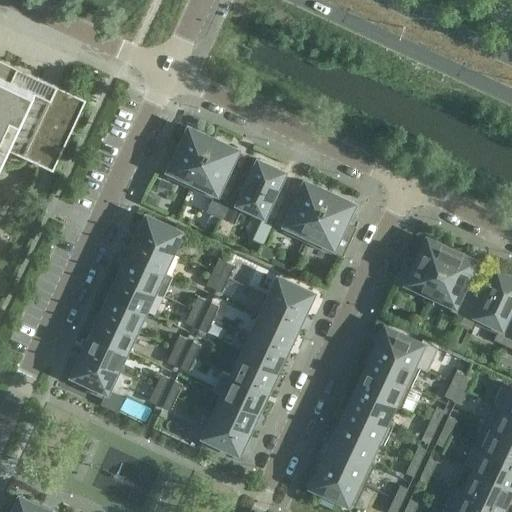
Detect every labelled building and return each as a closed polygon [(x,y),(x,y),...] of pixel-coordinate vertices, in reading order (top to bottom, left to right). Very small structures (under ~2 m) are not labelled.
[(0,144),(50,167),(50,168),(53,169),(56,164),(84,104),(87,98),(83,97),(18,67),(0,58),(0,144)] [(191,187),(213,138),(190,127),(178,151),(167,146),(156,168),(168,174),(167,176),(191,187)] [(226,173),(237,149),(213,138),(191,187),(214,198),(215,196),(226,201),(237,179),(226,173)] [(273,223),(283,200),(272,195),(284,170),(259,159),(240,201),(264,212),(261,217),(273,223)] [(307,241),(330,192),(306,181),(294,206),(283,200),(273,223),(284,228),(283,230),(307,241)] [(149,190),(144,201),(156,207),(161,196),(149,190)] [(307,241),(331,252),(331,250),(343,256),(353,233),(342,228),(353,203),(330,192),(307,241)] [(172,251),(181,231),(148,215),(138,235),(172,251)] [(162,271),(172,251),(138,235),(129,255),(162,271)] [(432,292),(452,249),(428,238),(418,260),(416,264),(405,258),(394,283),(407,289),(410,282),(432,292)] [(265,245),(260,255),(272,260),(276,250),(265,245)] [(476,260),(452,249),(432,292),(454,303),(451,309),(463,315),(475,291),(464,286),(476,260)] [(173,275),(162,271),(129,255),(120,275),(153,290),(163,295),(173,275)] [(221,274),(227,260),(219,257),(213,270),(221,274)] [(235,264),(227,260),(221,274),(228,278),(235,264)] [(214,287),(221,274),(213,270),(207,284),(214,287)] [(475,291),(463,315),(460,322),(473,328),(476,322),(497,332),(494,338),(507,344),(511,332),(511,308),(510,308),(511,304),(511,276),(498,270),(486,296),(475,291)] [(222,291),(228,278),(221,274),(214,287),(222,291)] [(144,310),(153,290),(120,275),(111,294),(144,310)] [(313,292),(279,276),(270,297),(303,312),(313,292)] [(135,329),(144,310),(111,294),(102,314),(135,329)] [(200,312),(206,299),(198,295),(192,308),(200,312)] [(294,332),(303,312),(270,297),(261,316),(294,332)] [(219,305),(211,301),(205,314),(213,318),(219,305)] [(193,325),(200,312),(192,308),(186,321),(193,325)] [(126,349),(135,329),(102,314),(92,333),(126,349)] [(207,332),(213,318),(205,314),(199,328),(207,332)] [(294,332),(261,316),(251,336),(285,351),(294,332)] [(413,363),(422,343),(386,326),(385,330),(381,338),(383,340),(379,348),(420,367),(420,366),(413,363)] [(117,369),(126,349),(92,333),(83,353),(117,369)] [(181,351),(188,338),(180,334),(173,347),(181,351)] [(276,371),(285,351),(251,336),(242,355),(276,371)] [(201,344),(193,340),(187,354),(195,357),(201,344)] [(425,365),(440,369),(447,346),(432,342),(425,365)] [(175,364),(181,351),(173,347),(167,361),(175,364)] [(420,367),(379,348),(376,356),(373,355),(369,364),(368,366),(411,386),(420,367)] [(104,397),(117,369),(83,353),(74,374),(90,381),(86,389),(104,397)] [(189,371),(195,357),(187,354),(181,367),(189,371)] [(276,371),(242,355),(233,375),(267,391),(276,371)] [(411,386),(368,366),(367,369),(363,378),(365,379),(361,387),(402,406),(411,386)] [(459,385),(465,373),(465,372),(457,368),(451,381),(459,385)] [(163,390),(169,377),(161,373),(155,386),(163,390)] [(467,390),(473,377),(465,373),(459,385),(459,386),(467,390)] [(267,391),(233,375),(224,394),(258,410),(267,391)] [(183,383),(175,379),(169,393),(177,396),(183,383)] [(453,398),(459,386),(459,385),(451,381),(445,395),(453,398)] [(511,386),(503,382),(493,402),(511,411),(511,386)] [(157,403),(163,390),(155,386),(149,400),(157,403)] [(461,403),(467,390),(459,386),(453,398),(453,400),(461,403)] [(108,387),(103,401),(121,408),(126,393),(108,387)] [(402,406),(361,387),(357,395),(355,394),(351,403),(349,405),(385,422),(394,403),(401,407),(402,406)] [(170,410),(177,396),(169,393),(162,406),(170,410)] [(258,410),(224,394),(215,414),(249,430),(258,410)] [(511,411),(493,402),(484,423),(511,436),(511,411)] [(385,422),(349,405),(348,408),(344,417),(347,418),(343,426),(376,442),(385,422)] [(438,423),(444,410),(436,406),(430,419),(438,423)] [(215,414),(202,443),(219,451),(223,443),(239,450),(249,430),(215,414)] [(450,433),(456,419),(448,416),(442,429),(450,433)] [(432,436),(438,423),(430,419),(424,433),(432,436)] [(511,436),(484,423),(483,424),(490,427),(482,446),(474,443),(474,444),(511,461),(511,436)] [(367,460),(376,442),(343,426),(339,434),(337,433),(333,442),(332,442),(331,444),(374,465),(375,464),(367,460)] [(444,446),(450,433),(442,429),(436,442),(444,446)] [(374,465),(331,444),(330,447),(326,456),(328,457),(325,465),(365,484),(374,465)] [(511,461),(474,444),(464,465),(511,486),(511,461)] [(420,462),(426,449),(418,445),(412,459),(420,462)] [(437,461),(429,457),(423,470),(431,474),(437,461)] [(414,476),(420,462),(412,459),(406,472),(414,476)] [(356,505),(365,484),(325,465),(321,474),(318,472),(314,481),(312,485),(322,489),(317,501),(333,509),(338,497),(356,505)] [(511,487),(511,486),(464,465),(471,469),(462,487),(455,484),(455,485),(500,506),(504,498),(506,499),(510,490),(511,487)] [(425,487),(431,474),(423,470),(417,483),(425,487)] [(402,501),(408,488),(400,484),(394,498),(402,501)] [(497,511),(500,506),(455,485),(445,506),(458,511),(497,511)] [(38,511),(41,506),(20,496),(13,511),(12,511),(5,509),(3,511),(38,511)] [(389,511),(396,511),(402,501),(394,498),(388,511),(389,511)] [(404,511),(412,511),(418,502),(410,498),(404,511)]
